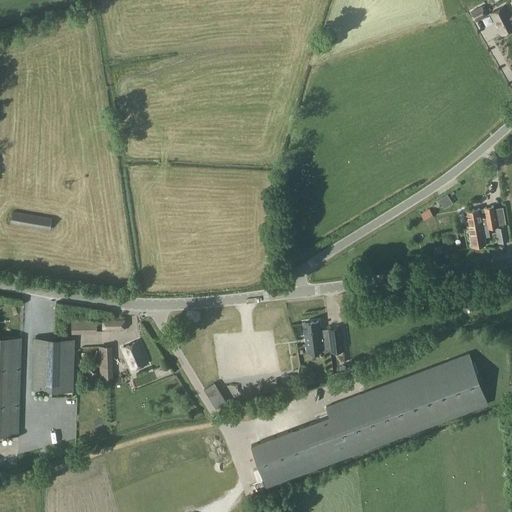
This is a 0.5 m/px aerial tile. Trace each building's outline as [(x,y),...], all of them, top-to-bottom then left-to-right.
[(471,12),(476,21),(486,15),(482,6),(471,12)] [(511,15),(510,17),(504,6),(491,13),(502,35),(511,29),(511,15)] [(487,23),(481,27),(485,34),(491,30),(487,23)] [(437,206),(442,215),(451,210),(446,201),(437,206)] [(486,221),(496,219),(494,205),(483,207),(483,208),(479,209),(479,208),(466,211),(469,228),(482,226),(482,228),(487,227),(486,221)] [(12,211),(10,223),(50,230),(52,218),(12,211)] [(485,244),(483,229),(487,228),(487,229),(494,227),(497,243),(509,241),(506,225),(497,227),(496,219),(486,221),(487,227),(482,228),(482,226),(469,228),(472,247),(485,244)] [(437,253),(444,252),(443,245),(436,246),(437,253)] [(467,296),(468,303),(478,301),(477,294),(467,296)] [(421,337),(429,337),(428,316),(420,316),(421,337)] [(102,318),(103,331),(124,330),(123,317),(102,318)] [(318,321),(303,323),(305,340),(315,339),(317,349),(330,348),(330,352),(343,350),(341,329),(327,330),(327,331),(320,331),(318,321)] [(370,341),(383,341),(382,327),(369,327),(370,341)] [(21,338),(0,337),(0,433),(18,434),(21,338)] [(33,339),(32,389),(36,389),(73,390),(74,340),(54,339),(33,339)] [(137,341),(122,348),(131,369),(147,362),(137,341)] [(252,445),(267,486),(488,404),(469,353),(326,406),(330,416),(252,445)] [(110,377),(110,354),(100,354),(100,378),(110,377)] [(282,374),(290,379),(292,374),(284,370),(282,374)] [(239,505),(237,494),(233,495),(232,488),(226,489),(226,493),(222,493),(224,507),(239,505)]
